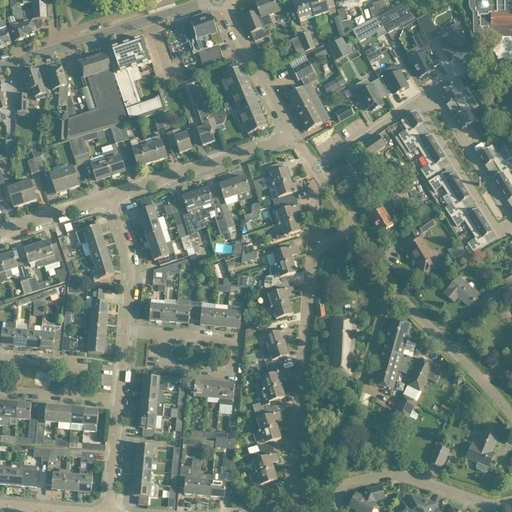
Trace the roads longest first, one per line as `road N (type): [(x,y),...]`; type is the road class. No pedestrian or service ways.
road 1 (unclassified): [(258,511),(292,495),(314,260),(325,244)]
road 2 (residential): [(351,226),(399,297),(511,419)]
road 3 (tertiary): [(0,66),(216,0)]
road 4 (unclassified): [(330,511),(345,482),(392,471),(499,502),(511,498)]
road 5 (residential): [(101,196),(293,135)]
road 6 (residential): [(418,103),(500,231),(511,224)]
road 7 (unclassified): [(293,135),(216,0)]
road 8 (residential): [(511,217),(433,94)]
road 9 (unknown): [(153,18),(170,65),(169,78),(156,84),(146,80),(129,26)]
road 10 (residential): [(123,332),(122,247),(101,196)]
road 11 (residential): [(165,334),(169,370),(223,372),(230,361),(225,338)]
road 12 (residential): [(418,103),(314,170)]
